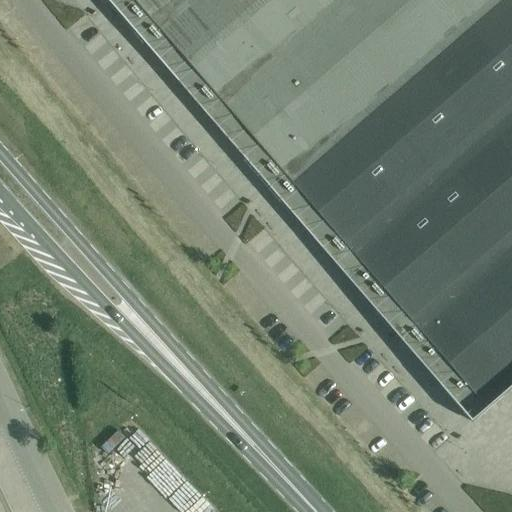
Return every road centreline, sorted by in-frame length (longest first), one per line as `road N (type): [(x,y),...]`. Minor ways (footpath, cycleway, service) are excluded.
road 1 (unclassified): [(27,0),(468,511)]
road 2 (primary): [(173,361),(0,152)]
road 3 (primary): [(0,198),(97,298),(173,361)]
road 4 (primary): [(314,511),(173,361)]
road 5 (unclassified): [(55,511),(0,396)]
